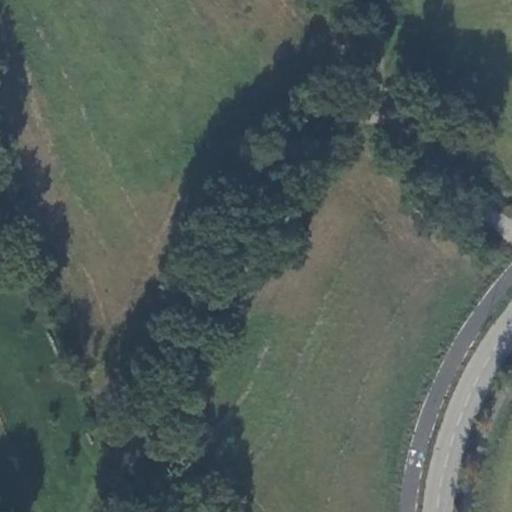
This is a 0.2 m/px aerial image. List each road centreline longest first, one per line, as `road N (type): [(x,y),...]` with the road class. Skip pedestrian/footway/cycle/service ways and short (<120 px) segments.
road 1 (track): [(104,511),(286,137),(316,112),(353,104),(383,114)]
road 2 (tertiary): [(511,323),(459,415),(438,511)]
road 3 (track): [(383,114),(511,231)]
